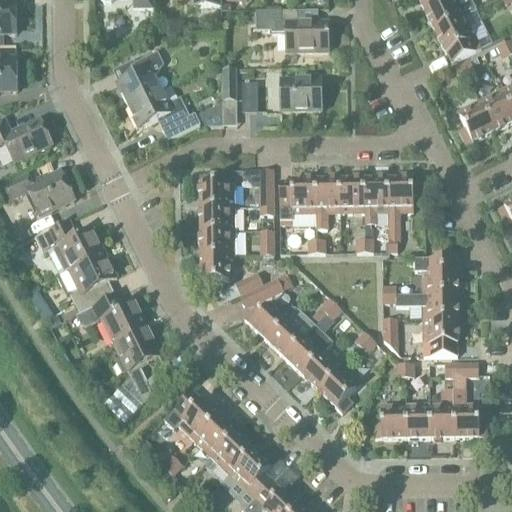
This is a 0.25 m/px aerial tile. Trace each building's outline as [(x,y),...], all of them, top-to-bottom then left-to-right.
[(2,7),(1,0),(0,0),(0,38),(16,38),(15,6),(2,7)] [(133,0),(134,13),(154,13),(153,0),(133,0)] [(193,0),(194,8),(221,8),(221,6),(221,0),(193,0)] [(449,1),(450,0),(416,0),(423,13),(449,1)] [(511,0),(504,0),(501,2),(505,9),(511,5),(511,0)] [(434,35),(459,22),(449,1),(423,13),(434,35)] [(231,6),(221,6),(221,8),(221,14),(231,14),(231,6)] [(286,27),(285,15),(253,15),(254,33),(270,33),(270,37),(286,36),(286,57),(329,57),(328,26),(286,27)] [(459,22),(434,35),(445,57),(448,56),(453,66),(475,55),(459,22)] [(503,64),(511,60),(505,48),(497,52),(503,64)] [(497,52),(490,55),(492,60),(499,57),(497,52)] [(128,111),(160,95),(154,81),(164,67),(158,55),(135,67),(134,63),(114,73),(120,87),(117,88),(128,111)] [(477,61),(470,64),(473,70),(479,66),(477,61)] [(0,96),(17,96),(16,62),(0,62),(0,96)] [(461,67),(467,79),(475,75),(469,63),(461,67)] [(459,83),(467,79),(461,67),(453,71),(459,83)] [(222,105),(238,105),(238,73),(222,73),(222,105)] [(281,117),(321,117),(321,85),(281,85),(281,117)] [(160,95),(128,111),(139,133),(171,117),(158,124),(168,145),(202,128),(196,116),(190,119),(182,101),(167,108),(160,95)] [(495,135),(511,126),(511,116),(504,99),(482,110),(495,135)] [(465,150),(495,135),(482,110),(459,121),(462,126),(456,129),(465,150)] [(11,138),(4,123),(0,125),(0,152),(5,150),(14,168),(52,149),(39,124),(11,138)] [(74,205),(60,176),(32,190),(27,179),(3,191),(10,205),(28,197),(40,222),(74,205)] [(199,212),(234,212),(233,188),(214,188),(214,179),(199,179),(199,212)] [(388,184),(388,218),(389,232),(398,232),(398,218),(413,217),(412,183),(388,184)] [(326,218),(340,218),(340,184),(316,185),(316,219),(317,233),(326,233),(326,218)] [(340,218),(364,218),(364,184),(340,184),(340,218)] [(374,218),(388,218),(388,184),(364,184),(364,218),(364,228),(375,228),(374,218)] [(291,219),(316,219),(316,185),(279,185),(280,225),(292,225),(291,219)] [(260,212),(274,211),(274,193),(259,193),(260,212)] [(200,236),(234,236),(234,212),(199,212),(200,236)] [(68,274),(104,257),(93,233),(77,241),(69,225),(35,242),(43,258),(57,251),(68,274)] [(200,260),(234,260),(234,236),(200,236),(200,260)] [(355,257),(365,257),(365,243),(355,243),(355,257)] [(365,243),(365,257),(373,257),(373,243),(365,243)] [(389,257),(398,257),(398,243),(389,243),(389,257)] [(317,245),(317,258),(326,258),(326,244),(317,245)] [(308,258),(317,258),(317,245),(308,245),(308,258)] [(260,260),(275,260),(275,250),(260,250),(260,260)] [(91,312),(115,301),(108,286),(117,282),(104,257),(68,274),(78,293),(69,298),(79,318),(91,312)] [(234,260),(200,260),(200,285),(234,285),(234,260)] [(423,299),(457,299),(456,275),(455,275),(455,263),(414,263),(415,275),(422,275),(423,299)] [(257,279),(235,289),(241,300),(262,290),(257,279)] [(262,306),(283,296),(277,283),(257,292),(262,306)] [(380,300),(394,300),(394,290),(380,290),(380,300)] [(423,323),(457,323),(457,299),(423,299),(394,300),(380,300),(380,309),(393,308),(393,311),(423,310),(423,323)] [(115,349),(147,334),(133,307),(122,313),(116,300),(115,301),(91,312),(79,318),(78,319),(83,329),(88,330),(102,323),(115,350),(115,349)] [(325,320),(336,309),(330,303),(319,315),(325,320)] [(267,346),(291,322),(273,305),(249,329),(267,346)] [(336,309),(325,320),(331,325),(342,314),(336,309)] [(57,320),(46,325),(50,332),(61,327),(57,320)] [(284,363),(308,338),(291,322),(267,346),(284,363)] [(457,323),(423,323),(423,349),(433,348),(433,359),(456,359),(456,348),(457,348),(457,323)] [(399,360),(398,324),(384,324),(384,346),(399,360)] [(115,350),(128,377),(136,390),(131,396),(122,388),(105,407),(125,427),(169,381),(164,369),(148,386),(141,370),(160,361),(147,334),(115,349),(115,350)] [(360,353),(370,342),(364,337),(354,347),(360,353)] [(302,380),(325,355),(308,338),(284,363),(302,380)] [(370,342),(360,353),(366,359),(376,348),(370,342)] [(319,396),(342,372),(325,355),(302,380),(319,396)] [(453,368),(453,381),(476,381),(475,367),(453,368)] [(398,382),(406,382),(405,368),(397,369),(398,382)] [(405,368),(406,382),(413,382),(413,368),(405,368)] [(443,381),(453,381),(453,368),(443,368),(443,381)] [(342,372),(319,396),(342,418),(354,406),(348,401),(360,389),(342,372)] [(440,393),(441,405),(465,404),(464,392),(440,393)] [(195,446),(219,422),(201,405),(192,396),(164,425),(173,435),(178,430),(195,446)] [(454,409),(454,443),(479,442),(479,441),(488,441),(488,425),(478,426),(478,408),(454,409)] [(381,444),(406,443),(406,409),(381,410),(381,444)] [(406,443),(430,443),(430,409),(406,409),(406,443)] [(430,443),(454,443),(454,409),(430,409),(430,443)] [(212,463),(236,438),(219,422),(195,446),(212,463)] [(229,479),(253,455),(236,438),(212,463),(229,479)] [(256,505),(273,487),(264,478),(271,472),(253,455),(229,479),(256,505)] [(168,473),(178,463),(171,457),(161,467),(168,473)] [(178,463),(168,473),(175,480),(184,470),(178,463)] [(299,511),(273,487),(256,505),(248,511),(299,511)] [(203,507),(212,497),(205,490),(196,500),(203,507)] [(212,497),(203,507),(207,511),(210,511),(219,503),(212,497)]
